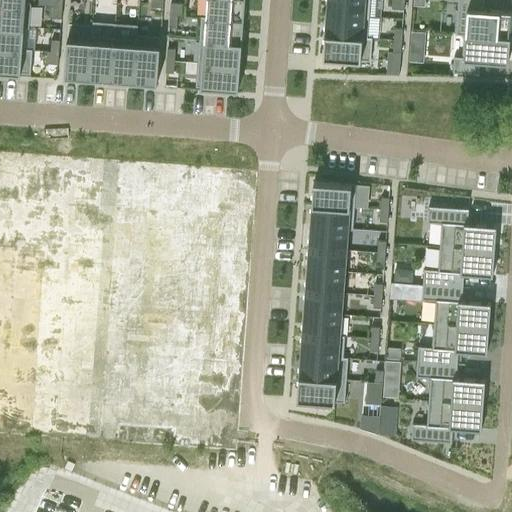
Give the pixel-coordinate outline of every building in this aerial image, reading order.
[(206,0),(205,17),(243,19),(244,0),(206,0)] [(324,0),(324,13),(366,17),(367,0),(324,0)] [(401,10),(402,0),(389,0),(389,9),(401,10)] [(463,35),(463,34),(508,38),(509,13),(481,11),(481,0),(455,0),(453,34),(463,35)] [(0,1),(0,24),(24,26),(29,26),(31,3),(26,3),(0,1)] [(170,2),(169,14),(177,15),(178,3),(170,2)] [(54,5),(53,17),(61,18),(62,6),(54,5)] [(365,38),(365,37),(366,17),(324,13),(322,35),(365,38)] [(169,14),(168,26),(176,27),(177,15),(169,14)] [(200,16),(199,39),(241,42),(243,19),(205,17),(200,16)] [(0,46),(22,49),(24,26),(0,24),(0,46)] [(395,28),(394,39),(402,40),(403,28),(395,28)] [(425,59),(426,29),(410,29),(409,59),(425,59)] [(137,38),(134,81),(159,83),(162,35),(137,33),(137,38)] [(508,38),(463,34),(463,35),(461,58),(451,57),(450,73),(476,75),(477,61),(506,63),(508,38)] [(91,40),(88,77),(111,79),(114,37),(92,35),(91,40)] [(369,38),(365,37),(365,38),(322,35),(320,57),(368,61),(369,38)] [(114,37),(111,79),(134,81),(137,38),(114,37)] [(91,40),(68,38),(65,76),(88,77),(91,40)] [(51,39),(50,51),(58,52),(59,40),(51,39)] [(199,39),(197,62),(239,65),(241,42),(199,39)] [(394,39),(393,51),(401,52),(402,40),(394,39)] [(0,46),(0,70),(30,73),(32,49),(22,49),(0,46)] [(166,48),(165,60),(173,60),(174,48),(166,48)] [(50,51),(49,63),(57,64),(58,52),(50,51)] [(388,51),(387,62),(400,63),(401,52),(393,51),(388,51)] [(165,60),(164,72),(172,72),(173,60),(165,60)] [(197,62),(195,85),(238,89),(239,65),(197,62)] [(235,170),(0,152),(0,392),(218,409),(235,170)] [(348,206),(350,184),(312,181),(310,203),(348,206)] [(380,196),(379,208),(387,209),(388,197),(380,196)] [(347,228),(348,206),(310,203),(309,225),(347,228)] [(493,208),(452,205),(450,232),(440,231),(439,246),(465,248),(466,233),(491,235),(493,208)] [(379,208),(378,220),(386,221),(387,209),(379,208)] [(345,249),(347,228),(309,225),(307,246),(345,249)] [(377,240),(376,251),(384,252),(385,240),(377,240)] [(343,271),(345,249),(307,246),(306,268),(343,271)] [(447,261),(445,285),(489,289),(491,265),(463,263),(465,248),(439,246),(438,261),(447,261)] [(376,251),(375,263),(383,264),(384,252),(376,251)] [(342,292),(343,271),(306,268),(304,290),(342,292)] [(409,271),(396,270),(395,279),(412,281),(412,275),(409,271)] [(403,283),(391,282),(390,296),(402,297),(403,283)] [(373,283),(373,295),(381,295),(381,283),(373,283)] [(489,289),(445,285),(443,309),(434,308),(433,323),(458,325),(460,310),(487,313),(489,289)] [(340,314),(342,292),(304,290),(302,311),(340,314)] [(373,295),(372,307),(380,307),(381,295),(373,295)] [(339,335),(340,314),(302,311),(301,333),(339,335)] [(441,339),(439,362),(483,366),(485,342),(457,340),(458,325),(433,323),(431,338),(441,339)] [(370,326),(369,338),(377,338),(378,326),(370,326)] [(337,357),(339,335),(301,333),(299,354),(337,357)] [(369,338),(368,350),(376,350),(377,338),(369,338)] [(401,347),(388,346),(387,358),(400,359),(401,347)] [(336,379),(337,357),(299,354),(298,376),(336,379)] [(483,366),(439,362),(437,386),(428,385),(427,400),(452,402),(453,387),(481,390),(483,366)] [(374,369),(373,381),(381,382),(382,370),(374,369)] [(334,401),(336,379),(298,376),(296,398),(334,401)] [(435,416),(433,443),(474,446),(476,419),(451,417),(452,402),(427,400),(425,415),(435,416)] [(380,420),(380,417),(362,415),(361,427),(379,432),(380,420)] [(395,421),(380,420),(379,432),(379,434),(393,435),(395,421)]
